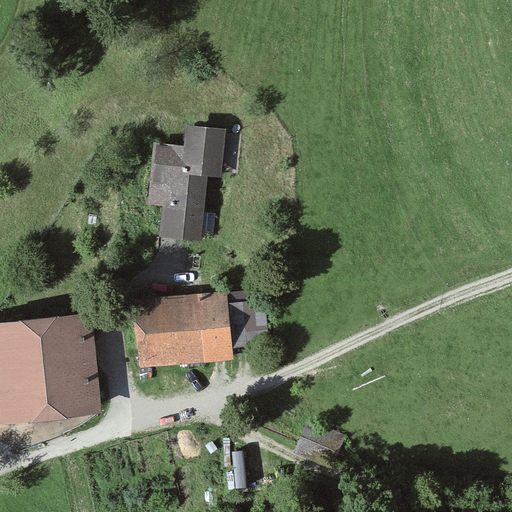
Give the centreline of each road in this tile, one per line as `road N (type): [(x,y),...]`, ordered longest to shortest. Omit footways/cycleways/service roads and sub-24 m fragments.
road 1 (track): [(511,275),(296,370),(125,428)]
road 2 (track): [(192,407),(313,464),(490,511)]
